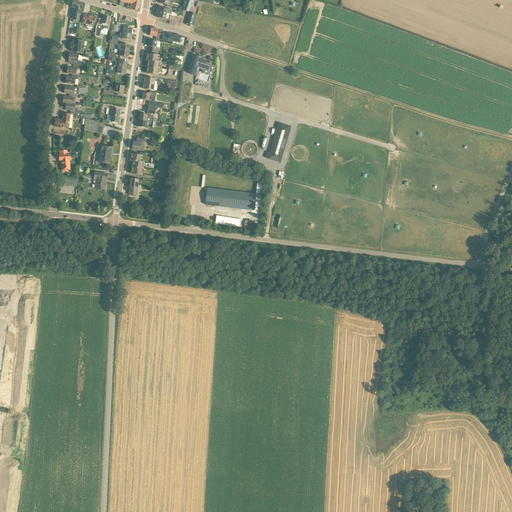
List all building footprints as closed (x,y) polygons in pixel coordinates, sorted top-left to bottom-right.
[(124,3),(128,3),(127,8),(131,9),(131,10),(138,11),(140,0),(120,0),(119,6),(123,7),(124,3)] [(190,0),(186,0),(183,10),(188,12),(192,0),(190,0)] [(73,1),(71,8),(76,8),(74,19),(80,20),(80,16),(81,11),(82,8),(82,9),(83,3),(73,1)] [(155,16),(159,16),(158,18),(158,17),(157,18),(169,20),(171,11),(159,8),(159,9),(160,9),(160,10),(157,10),(155,16)] [(193,21),(195,22),(197,15),(191,13),(190,13),(186,24),(191,26),(193,21)] [(93,26),(95,17),(95,18),(89,17),(89,16),(84,15),(82,23),(93,26)] [(104,16),(101,25),(97,24),(96,27),(95,36),(99,37),(101,31),(104,29),(108,30),(110,22),(109,22),(110,18),(104,16)] [(156,41),(157,41),(160,42),(161,34),(157,34),(158,29),(151,28),(150,36),(156,37),(156,41)] [(172,41),(180,43),(181,37),(168,34),(168,36),(162,35),(160,42),(172,44),(172,41)] [(71,48),(71,49),(71,52),(83,54),(85,41),(73,40),(72,44),(70,44),(70,48),(71,48)] [(118,41),(112,40),(110,40),(109,49),(112,49),(113,44),(117,45),(118,41)] [(156,48),(157,41),(156,41),(149,40),(148,47),(149,47),(149,52),(159,54),(160,48),(156,48)] [(78,59),(79,55),(69,54),(68,61),(73,62),(73,65),(79,65),(83,66),(84,63),(80,62),(80,59),(78,59)] [(158,75),(160,62),(158,62),(159,56),(147,54),(146,61),(148,61),(147,74),(158,75)] [(189,69),(187,74),(195,76),(197,71),(198,68),(203,70),(207,71),(207,74),(212,76),(215,66),(206,63),(207,61),(198,58),(198,57),(194,55),(191,64),(189,69)] [(66,74),(72,74),(76,75),(77,70),(79,70),(79,65),(73,65),(73,68),(67,67),(66,74)] [(117,73),(125,75),(126,69),(117,67),(113,67),(112,71),(106,70),(106,74),(108,75),(113,75),(113,74),(117,75),(117,73)] [(65,84),(74,85),(75,79),(77,80),(78,77),(89,79),(89,77),(76,75),(72,74),(71,77),(66,77),(65,84)] [(124,87),(116,86),(115,89),(109,88),(104,87),(104,89),(103,94),(109,95),(109,91),(123,93),(124,87)] [(64,93),(69,94),(73,95),(74,88),(65,87),(64,93)] [(149,92),(149,94),(143,93),(142,100),(151,101),(151,97),(155,97),(156,93),(149,92)] [(62,103),(66,104),(72,105),(72,104),(73,99),(75,99),(75,98),(78,98),(78,95),(73,95),(69,94),(69,97),(63,96),(62,103)] [(75,105),(72,104),(72,105),(66,104),(65,110),(70,111),(70,114),(76,115),(76,116),(83,118),(84,114),(76,112),(76,110),(74,110),(75,105)] [(70,114),(63,113),(63,121),(55,120),(54,126),(68,128),(70,114)] [(139,120),(155,123),(156,123),(157,120),(150,119),(150,115),(140,114),(139,120)] [(105,124),(102,123),(85,119),(84,130),(102,135),(105,124)] [(155,123),(139,120),(138,127),(148,129),(149,125),(151,125),(150,128),(154,128),(155,123)] [(270,154),(269,158),(279,162),(281,157),(288,132),(278,129),(270,154)] [(144,144),(145,140),(137,139),(136,143),(133,142),(132,150),(140,151),(141,144),(144,144)] [(112,154),(113,148),(100,147),(99,154),(101,155),(100,163),(109,164),(111,153),(112,154)] [(68,171),(70,171),(69,160),(70,160),(70,154),(59,155),(59,161),(61,161),(62,171),(64,171),(65,172),(67,171),(68,171)] [(142,175),(144,163),(141,162),(142,156),(131,154),(130,161),(133,161),(131,174),(142,175)] [(94,180),(97,180),(96,189),(104,190),(106,180),(107,180),(107,175),(94,173),(94,180)] [(77,181),(61,179),(61,185),(76,187),(77,181)] [(137,196),(138,180),(131,179),(130,186),(132,187),(132,191),(129,191),(129,195),(137,196)] [(254,211),(255,203),(261,203),(264,183),(257,182),(256,194),(207,188),(205,205),(254,211)]
